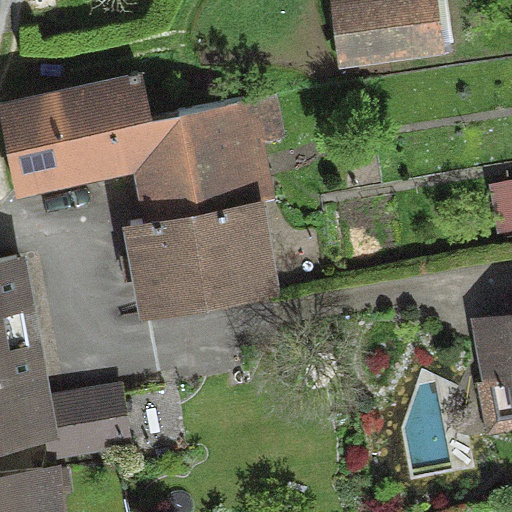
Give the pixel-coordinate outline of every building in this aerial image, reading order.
[(336,58),(436,45),(430,0),(392,0),(330,8),(336,58)] [(127,74),(128,80),(96,85),(98,116),(75,121),(77,132),(61,145),(67,179),(137,164),(140,184),(186,174),(179,110),(144,118),(138,78),(135,79),(134,73),(127,74)] [(98,116),(96,85),(0,106),(0,117),(12,191),(67,179),(61,145),(77,132),(75,121),(98,116)] [(246,142),(273,136),(268,94),(179,110),(186,174),(249,162),(246,142)] [(143,313),(271,291),(249,162),(186,174),(140,184),(146,219),(126,223),(143,313)] [(46,454),(126,440),(117,393),(40,404),(12,258),(0,259),(0,445),(43,438),(46,454)] [(511,317),(477,324),(488,383),(478,385),(487,430),(511,425),(511,317)] [(41,511),(38,470),(0,473),(0,511),(41,511)]
